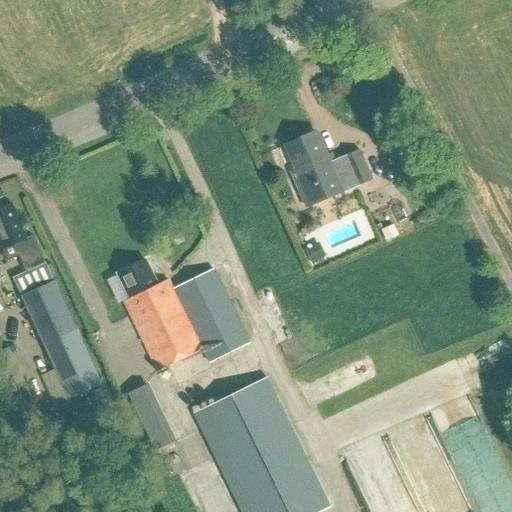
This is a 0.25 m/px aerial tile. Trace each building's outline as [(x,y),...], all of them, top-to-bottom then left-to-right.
[(328,163),(315,132),(285,145),(296,170),(292,172),(306,205),(345,189),(333,161),(328,163)] [(356,187),(371,180),(358,151),(343,157),(356,187)] [(25,237),(11,204),(0,208),(0,245),(6,260),(18,255),(25,271),(44,263),(32,234),(25,237)] [(303,250),(311,264),(326,256),(318,242),(303,250)] [(145,260),(117,273),(127,295),(122,298),(155,367),(198,347),(204,360),(245,340),(210,268),(171,288),(167,280),(157,285),(145,260)] [(58,289),(24,304),(68,402),(102,387),(58,289)] [(194,415),(215,459),(241,511),(321,511),(331,507),(267,379),(194,415)] [(175,441),(148,384),(127,393),(155,451),(175,441)] [(100,390),(90,395),(100,416),(111,411),(100,390)] [(459,447),(447,452),(454,466),(465,460),(459,447)]
